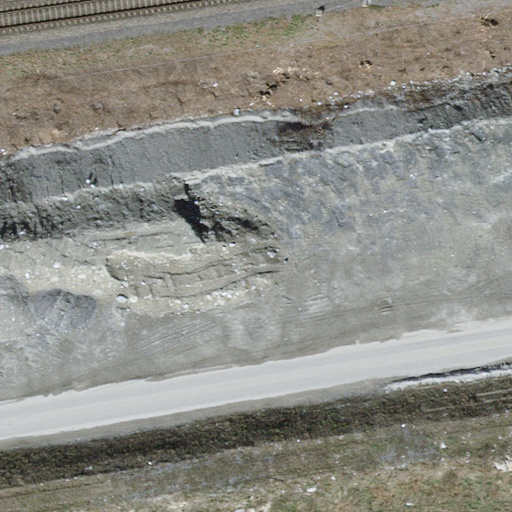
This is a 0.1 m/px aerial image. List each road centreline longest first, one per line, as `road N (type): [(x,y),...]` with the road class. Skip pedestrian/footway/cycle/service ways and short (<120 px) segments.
road 1 (motorway): [(511,177),(0,257)]
road 2 (motorway): [(0,389),(511,312)]
